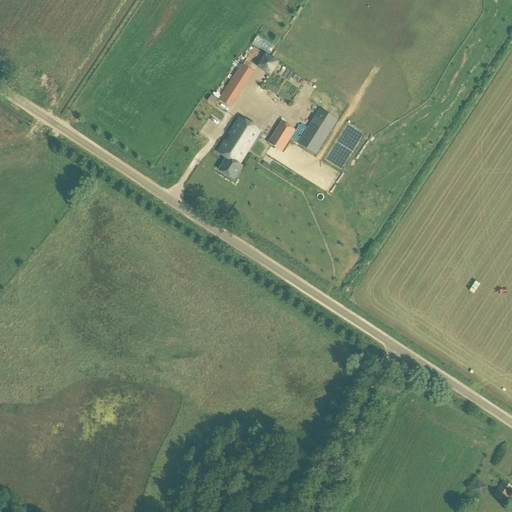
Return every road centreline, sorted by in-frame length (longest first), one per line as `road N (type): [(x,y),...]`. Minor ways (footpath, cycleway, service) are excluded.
road 1 (unclassified): [(511,424),(0,88)]
road 2 (track): [(314,511),(395,348)]
